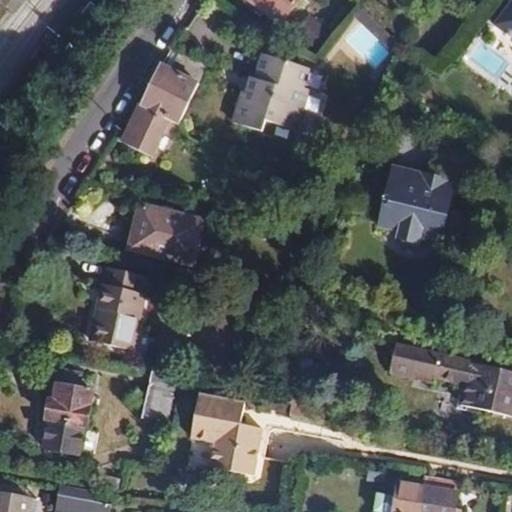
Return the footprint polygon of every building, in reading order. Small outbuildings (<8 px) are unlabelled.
[(248,0),(281,25),(299,0),(248,0)] [(152,157),(169,120),(179,126),(200,82),(202,84),(211,66),(179,55),(171,70),(161,65),(138,112),(123,143),(152,157)] [(296,131),(309,89),(303,88),(309,69),(265,55),(258,75),(253,91),(244,93),(234,124),(258,132),(262,120),(296,131)] [(422,176),(394,169),(380,226),(398,231),(422,237),(441,241),(445,224),(449,205),(443,204),(448,182),(449,182),(422,175),(422,176)] [(443,204),(449,205),(455,184),(448,182),(443,204)] [(205,221),(140,205),(134,229),(129,250),(193,266),(205,221)] [(422,237),(398,231),(397,239),(420,246),(422,237)] [(133,351),(145,295),(143,295),(147,277),(111,269),(106,286),(103,285),(100,298),(97,310),(100,310),(93,342),(133,351)] [(97,310),(90,342),(93,342),(100,310),(97,310)] [(511,374),(395,345),(389,373),(434,383),(435,378),(462,384),(466,385),(462,406),(482,412),(511,419),(511,374)] [(166,423),(178,368),(155,363),(144,418),(166,423)] [(60,370),(57,385),(54,401),(49,400),(47,409),(45,419),(48,420),(43,449),(79,456),(84,426),(87,427),(93,391),(78,389),(81,374),(60,370)] [(481,416),(482,412),(462,406),(466,385),(462,384),(457,410),(481,416)] [(52,385),(49,400),(54,401),(57,385),(52,385)] [(289,396),(265,391),(262,408),(286,412),(289,396)] [(290,418),(323,424),(326,409),(293,403),(290,418)] [(454,511),(460,482),(428,477),(426,488),(399,483),(396,499),(379,496),(376,511),(382,511),(454,511)] [(57,511),(58,511),(107,511),(108,504),(95,502),(96,493),(61,486),(57,511)] [(0,511),(27,511),(30,497),(0,491),(0,511)] [(38,511),(40,499),(30,497),(27,511),(38,511)]
